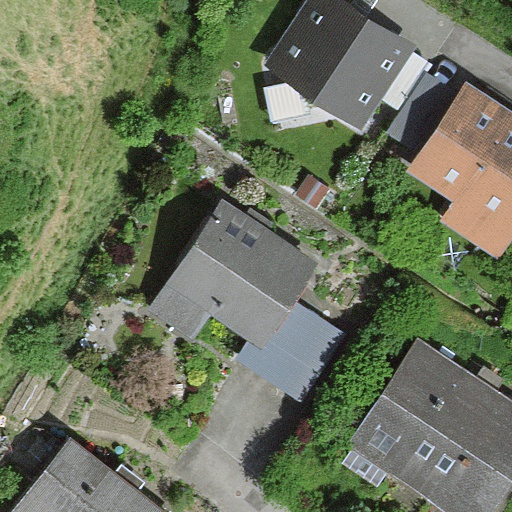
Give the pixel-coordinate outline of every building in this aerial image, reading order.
[(402,44),(335,0),(318,0),(279,59),(303,76),(309,100),(333,95),(357,111),(402,44)] [(508,218),(511,212),(511,122),(470,94),(467,98),(425,70),(386,129),(420,151),(450,105),(458,110),(424,162),(508,218)] [(224,210),(180,276),(260,328),(243,354),(286,383),(306,353),(321,363),(338,337),(323,327),(327,320),(284,292),(304,262),(224,210)] [(461,511),(484,511),(511,470),(511,401),(418,340),(352,440),(354,441),(342,459),(378,482),(390,465),(461,511)] [(165,511),(67,436),(8,511),(7,511),(165,511)]
